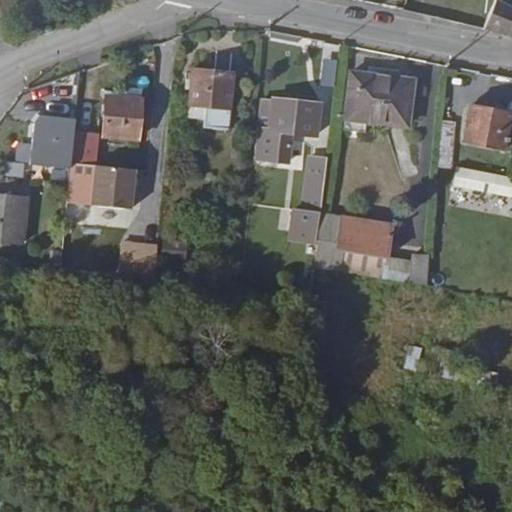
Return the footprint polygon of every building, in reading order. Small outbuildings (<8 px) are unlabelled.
[(420,0),(418,14),(483,30),(493,4),(476,0),(420,0)] [(511,0),(495,0),(493,4),(483,30),(511,38),(511,37),(511,0)] [(323,58),(322,83),(335,83),(336,58),(323,58)] [(188,106),(189,106),(204,107),(203,120),(203,128),(229,131),(234,73),(193,69),(188,106)] [(350,72),(344,119),(343,130),(364,132),(365,122),(407,127),(413,80),(350,72)] [(126,88),(125,96),(141,98),(142,90),(126,88)] [(141,98),(125,96),(106,95),(102,137),(138,141),(141,98)] [(264,160),(290,163),(293,136),(318,139),(322,102),(271,96),(267,131),(257,130),(254,159),(264,160)] [(257,130),(267,131),(271,96),(260,96),(257,130)] [(188,118),(203,120),(204,107),(189,106),(188,118)] [(470,106),(463,141),(503,149),(511,113),(470,106)] [(76,131),(76,115),(33,113),(31,164),(73,166),(72,180),(94,181),(97,132),(76,131)] [(0,146),(14,128),(2,119),(0,121),(0,146)] [(456,122),(442,120),(441,135),(438,167),(435,185),(511,195),(511,176),(451,168),(456,122)] [(0,176),(8,177),(10,156),(0,155),(0,176)] [(309,156),(304,192),(302,210),(302,211),(320,213),(326,158),(309,156)] [(92,205),(136,207),(138,164),(94,162),(92,205)] [(274,207),(302,210),(304,192),(277,189),(274,207)] [(0,194),(0,243),(21,246),(27,197),(0,194)] [(292,209),(289,229),(315,233),(318,213),(292,209)] [(314,267),(340,272),(343,252),(387,259),(388,258),(393,224),(340,215),(321,213),(314,267)] [(59,267),(72,269),(74,256),(92,257),(92,250),(99,250),(101,237),(64,232),(59,267)] [(156,275),(157,241),(123,240),(122,274),(156,275)] [(410,261),(388,258),(387,259),(343,252),(340,272),(381,278),(409,283),(410,261)] [(429,256),(411,254),(410,261),(409,283),(426,284),(429,256)] [(418,371),(423,346),(409,343),(404,368),(418,371)]
